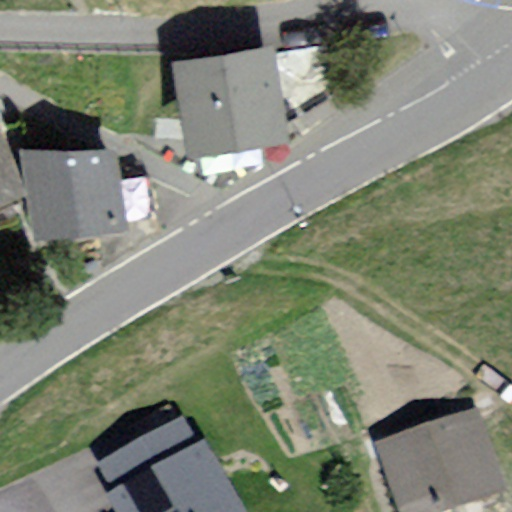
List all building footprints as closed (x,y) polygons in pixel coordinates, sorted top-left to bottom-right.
[(316,47),(283,55),(293,98),(326,90),(316,47)] [(264,51),(184,64),(198,155),(277,143),(264,51)] [(0,144),(0,199),(19,192),(0,144)] [(36,225),(116,218),(109,153),(30,161),(36,225)] [(434,511),(472,502),(450,422),(347,450),(364,511),(434,511)] [(85,497),(91,511),(211,511),(178,444),(172,447),(161,424),(77,464),(91,494),(85,497)]
